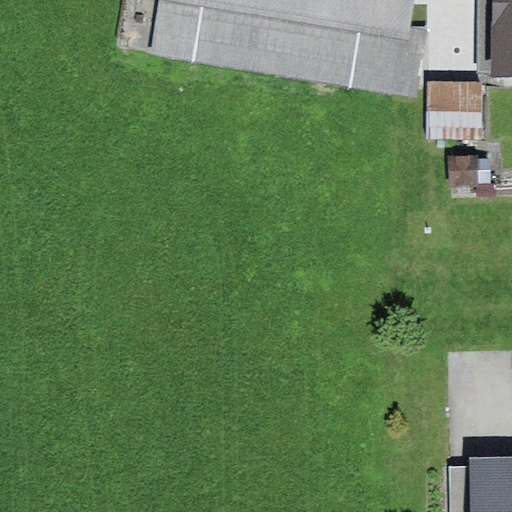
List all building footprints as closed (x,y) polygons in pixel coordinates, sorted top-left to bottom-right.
[(417,0),(154,0),(154,2),(160,3),(151,59),(418,104),(431,31),(413,28),(417,0)] [(511,0),(492,0),(490,85),(511,85),(511,0)] [(485,86),(427,86),(426,141),(484,142),(485,86)] [(479,160),(449,160),(450,192),(479,192),(479,160)] [(511,511),(511,464),(472,465),(472,511),(511,511)]
